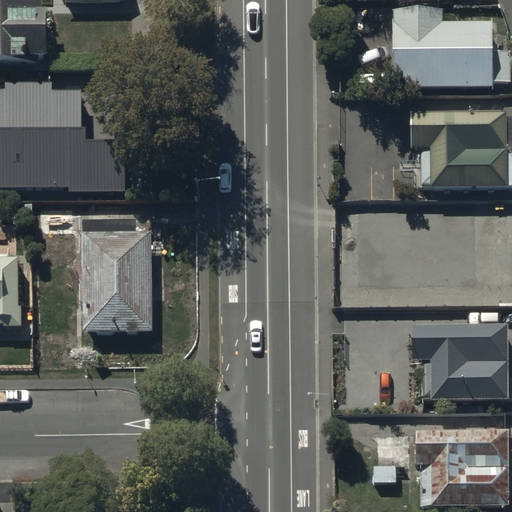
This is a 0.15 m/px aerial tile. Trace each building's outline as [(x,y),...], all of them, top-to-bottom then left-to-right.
[(39,0),(0,0),(0,69),(35,69),(35,65),(46,65),(46,15),(40,15),(39,0)] [(491,58),(491,28),(442,28),(442,16),(393,16),(394,98),(494,97),(494,92),(510,92),(510,58),(491,58)] [(8,99),(0,99),(0,195),(72,194),(72,200),(128,199),(126,98),(55,99),(55,92),(8,93),(8,99)] [(430,190),(430,193),(507,193),(507,191),(511,191),(511,126),(506,127),(506,120),(412,120),(413,155),(429,155),(429,157),(421,157),(421,190),(430,190)] [(394,157),(350,157),(350,197),(394,197),(394,157)] [(74,208),(38,209),(38,235),(74,235),(74,208)] [(511,258),(508,259),(507,228),(417,229),(418,304),(507,303),(507,285),(511,284),(511,258)] [(151,237),(82,238),(82,288),(77,288),(77,307),(81,307),(81,337),(151,337),(151,237)] [(0,329),(2,329),(2,334),(22,334),(22,312),(20,312),(20,294),(22,294),(22,287),(19,287),(19,264),(7,264),(7,260),(0,259),(0,329)] [(511,389),(509,389),(509,337),(415,337),(415,373),(424,373),(424,410),(434,410),(434,411),(511,412),(511,408),(511,407),(511,389)] [(432,511),(510,511),(509,437),(416,438),(416,473),(420,473),(420,511),(432,511)]
